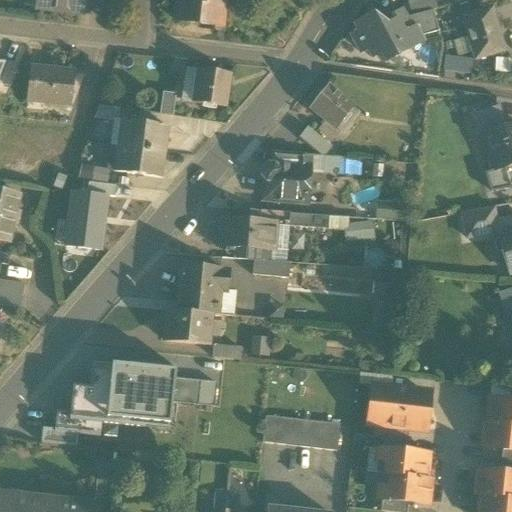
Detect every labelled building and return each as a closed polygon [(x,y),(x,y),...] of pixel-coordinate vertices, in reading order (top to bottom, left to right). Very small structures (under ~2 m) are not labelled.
[(64,14),(75,15),(77,14),(78,6),(84,0),(37,0),(36,9),(63,12),(64,14)] [(178,0),(176,22),(220,27),(223,0),(178,0)] [(422,0),(407,4),(411,18),(432,12),(436,11),(433,0),(422,0)] [(396,23),(403,36),(413,30),(407,19),(402,10),(390,17),(394,24),(396,23)] [(491,10),(483,12),(486,20),(493,18),(491,10)] [(407,19),(413,30),(414,30),(418,38),(438,33),(432,12),(411,18),(407,19)] [(503,52),(493,18),(486,20),(483,12),(462,19),(468,38),(472,54),(474,61),(503,52)] [(421,43),(418,38),(414,30),(413,30),(403,36),(396,23),(394,24),(386,28),(372,17),(355,26),(358,33),(351,37),(360,53),(367,49),(372,58),(380,53),(385,62),(421,43)] [(457,58),(472,54),(468,38),(453,42),(457,58)] [(442,72),(468,76),(470,62),(444,58),(442,72)] [(495,59),(494,74),(509,75),(510,60),(495,59)] [(41,104),(71,107),(74,73),(53,71),(52,74),(31,72),(31,69),(28,69),(25,103),(27,103),(28,97),(42,98),(41,104)] [(180,104),(194,105),(197,72),(184,71),(180,104)] [(194,105),(224,109),(226,88),(225,88),(226,75),(197,72),(194,105)] [(310,108),(336,130),(354,108),(327,87),(310,108)] [(158,116),(172,118),(175,96),(161,95),(158,116)] [(112,121),(124,123),(126,111),(102,108),(101,120),(112,121)] [(479,136),(501,129),(495,108),(470,115),(477,138),(480,137),(479,136)] [(112,121),(108,146),(121,148),(124,123),(112,121)] [(124,123),(121,148),(163,154),(167,129),(124,123)] [(507,189),(501,170),(511,166),(511,126),(501,129),(479,136),(480,137),(484,136),(495,171),(490,172),(490,173),(484,175),(490,193),(507,189)] [(298,140),(322,158),(331,148),(307,128),(298,140)] [(480,137),(490,172),(495,171),(484,136),(480,137)] [(117,174),(121,148),(108,146),(105,172),(117,174)] [(160,180),(163,154),(121,148),(117,174),(160,180)] [(271,168),(302,169),(303,157),(272,155),(271,168)] [(311,175),(321,176),(323,159),(312,158),(311,175)] [(321,176),(343,177),(344,161),(323,159),(321,176)] [(358,162),(344,161),(343,177),(356,178),(358,162)] [(511,166),(501,170),(507,189),(507,190),(511,189),(511,166)] [(307,205),(308,188),(301,187),(302,169),(271,168),(266,167),(261,171),(261,178),(265,182),(264,185),(261,188),(260,196),(265,201),(299,204),(299,205),(302,206),(302,204),(307,205)] [(82,183),(88,183),(91,183),(93,170),(79,169),(78,181),(82,183)] [(309,173),(302,169),(301,187),(308,188),(309,186),(312,180),(309,173)] [(91,183),(115,187),(117,174),(105,172),(93,170),(91,183)] [(88,183),(86,195),(106,198),(114,199),(115,187),(88,183)] [(0,193),(0,218),(17,222),(19,214),(16,213),(19,197),(0,193)] [(72,194),(65,248),(99,252),(106,198),(86,195),(72,194)] [(376,204),(374,221),(408,224),(409,206),(376,204)] [(461,215),(465,240),(497,234),(492,208),(461,215)] [(236,224),(258,225),(259,213),(237,212),(236,224)] [(289,215),(259,213),(258,225),(274,226),(274,227),(288,228),(289,215)] [(288,228),(326,231),(327,218),(289,215),(288,228)] [(15,230),(17,222),(0,218),(0,243),(8,245),(12,229),(15,230)] [(348,219),(327,218),(326,231),(343,232),(342,228),(347,227),(348,219)] [(237,249),(273,252),(274,227),(274,226),(258,225),(236,224),(220,222),(218,248),(237,249)] [(347,227),(342,228),(343,232),(345,245),(374,240),(371,222),(347,227)] [(286,265),(288,228),(274,227),(273,252),(272,264),(286,265)] [(511,234),(498,239),(509,274),(511,273),(511,234)] [(253,262),(272,264),(273,252),(237,249),(236,261),(253,262)] [(251,277),(288,280),(289,265),(286,265),(272,264),(253,262),(251,277)] [(209,316),(215,317),(218,292),(226,293),(228,274),(181,270),(181,272),(182,272),(182,280),(180,280),(177,313),(209,316)] [(0,281),(0,293),(21,298),(23,286),(0,281)] [(234,293),(226,293),(218,292),(215,317),(232,318),(234,293)] [(18,311),(21,298),(0,293),(0,307),(17,311),(18,311)] [(511,293),(498,298),(505,321),(511,318),(511,293)] [(206,347),(209,316),(177,313),(168,312),(165,343),(206,347)] [(251,338),(249,357),(268,358),(269,340),(251,338)] [(212,358),(238,361),(239,350),(213,348),(212,358)] [(105,420),(111,366),(92,364),(89,389),(72,387),(69,413),(68,422),(101,425),(143,430),(144,424),(105,420)] [(174,380),(175,368),(141,365),(140,369),(111,366),(105,420),(144,424),(145,412),(170,414),(171,404),(174,380)] [(357,387),(371,388),(390,390),(391,378),(358,375),(357,387)] [(216,385),(174,380),(171,404),(213,408),(216,385)] [(376,427),(424,432),(425,425),(422,417),(425,394),(390,390),(371,388),(369,408),(378,409),(376,427)] [(489,401),(486,425),(511,427),(511,403),(509,403),(489,401)] [(68,422),(69,413),(56,412),(54,431),(53,434),(77,436),(99,438),(101,425),(68,422)] [(145,412),(144,424),(169,426),(170,414),(145,412)] [(261,444),(335,453),(339,426),(264,418),(261,444)] [(511,427),(486,425),(483,425),(481,449),(501,452),(511,452),(511,427)] [(76,448),(77,436),(53,434),(54,431),(42,430),(40,445),(76,448)] [(381,451),(407,454),(409,442),(383,439),(381,451)] [(367,449),(365,475),(375,475),(376,464),(380,461),(381,451),(367,449)] [(407,503),(427,506),(429,481),(425,481),(427,456),(407,454),(381,451),(380,461),(376,464),(375,475),(380,476),(378,487),(382,491),(381,501),(407,503)] [(511,452),(501,452),(500,463),(511,464),(511,452)] [(94,499),(108,501),(111,465),(97,463),(94,499)] [(511,464),(500,463),(499,475),(511,476),(511,464)] [(474,497),(479,498),(511,500),(511,476),(499,475),(477,473),(474,497)] [(364,485),(378,487),(380,476),(375,475),(365,475),(364,485)] [(214,494),(212,511),(224,511),(226,495),(214,494)] [(94,511),(95,510),(92,506),(79,505),(76,508),(68,507),(66,503),(55,502),(51,497),(40,495),(34,500),(0,495),(0,511),(94,511)] [(226,495),(224,511),(235,511),(237,496),(226,495)] [(511,511),(511,500),(479,498),(478,511),(511,511)] [(379,511),(406,511),(407,503),(381,501),(379,511)]
